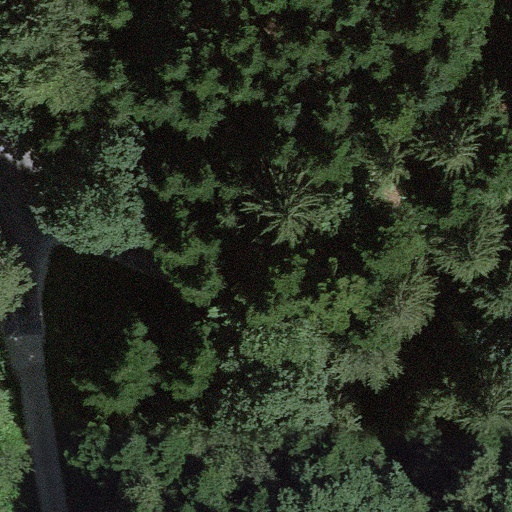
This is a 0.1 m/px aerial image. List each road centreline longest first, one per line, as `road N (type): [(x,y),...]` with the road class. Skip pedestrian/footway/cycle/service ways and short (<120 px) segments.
road 1 (track): [(7,184),(338,340),(511,408)]
road 2 (track): [(7,184),(49,511)]
